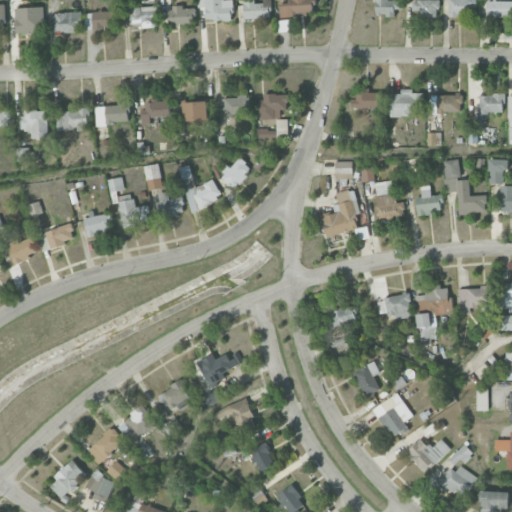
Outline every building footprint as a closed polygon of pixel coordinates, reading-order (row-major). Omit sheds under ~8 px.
[(232,20),(232,0),(225,0),(224,0),(223,0),(197,0),(198,8),(205,8),(205,21),(232,20)] [(244,19),(271,18),(270,3),(255,3),(254,0),(245,0),(243,0),(244,19)] [(280,17),(315,15),(313,0),(289,0),(290,3),(279,4),(280,17)] [(400,0),(399,0),(375,0),(375,15),(394,16),(395,9),(400,9),(400,0)] [(418,18),(438,17),(437,0),(414,0),(412,0),(412,11),(418,11),(418,18)] [(448,0),(449,16),(475,16),(474,0),(448,0)] [(486,18),(511,18),(511,1),(487,1),(486,18)] [(157,26),(156,6),(129,7),(130,27),(157,26)] [(15,8),(16,34),(43,33),(43,7),(15,8)] [(194,24),(193,7),(168,8),(168,25),(194,24)] [(117,11),(84,12),(85,29),(117,28),(117,11)] [(80,12),(53,13),(54,32),(81,32),(80,12)] [(280,32),(290,31),(290,20),(279,21),(280,32)] [(390,94),(390,115),(423,115),(423,93),(412,93),(412,89),(400,89),(400,93),(390,94)] [(369,93),(369,91),(356,91),(356,100),(351,100),(352,108),(380,107),(380,92),(369,93)] [(288,94),(260,94),(261,119),(281,119),(280,110),(288,109),(288,94)] [(479,94),(480,113),(504,112),(503,94),(479,94)] [(432,113),(462,113),(462,95),(431,95),(432,113)] [(225,115),(250,115),(249,96),(224,97),(225,115)] [(142,101),(143,125),(151,124),(150,117),(170,116),(170,100),(142,101)] [(183,102),(184,124),(209,123),(208,101),(183,102)] [(128,104),(96,105),(96,124),(128,123),(128,104)] [(0,128),(10,129),(11,108),(0,107),(0,128)] [(63,130),(89,129),(89,109),(62,110),(63,130)] [(31,138),(49,138),(48,110),(22,111),(23,131),(31,130),(31,138)] [(256,139),(277,138),(277,129),(256,130),(256,139)] [(440,132),(427,133),(427,146),(441,145),(440,132)] [(221,176),(236,187),(251,167),(237,156),(221,176)] [(470,196),(469,179),(460,180),(458,159),(443,160),(446,192),(457,191),(459,214),(487,212),(486,195),(470,196)] [(503,170),(508,170),(508,159),(489,159),(488,184),(503,184),(503,170)] [(352,161),(335,162),(336,179),(353,178),(352,161)] [(145,165),(148,190),(162,188),(159,164),(145,165)] [(178,168),(191,209),(221,200),(215,180),(195,186),(189,165),(178,168)] [(360,167),(362,182),(374,181),(373,166),(360,167)] [(375,182),(378,220),(404,218),(403,202),(395,202),(393,181),(375,182)] [(421,186),(422,197),(416,197),(417,214),(442,212),(441,194),(431,195),(430,185),(421,186)] [(511,185),(500,186),(501,210),(511,210),(511,185)] [(358,229),(354,213),(360,212),(354,189),(336,193),(339,204),(333,205),(335,212),(321,215),(326,236),(358,229)] [(170,199),(169,191),(158,193),(160,202),(158,202),(161,218),(185,214),(182,197),(170,199)] [(146,205),(134,207),(132,194),(118,196),(123,226),(149,222),(146,205)] [(27,205),(31,216),(42,212),(39,201),(27,205)] [(92,217),(84,219),(87,236),(112,231),(108,213),(92,217)] [(44,250),(75,241),(70,224),(39,233),(44,250)] [(15,263),(37,254),(30,236),(8,246),(15,263)] [(511,283),(500,283),(499,310),(511,310),(511,283)] [(415,295),(418,340),(432,340),(431,327),(436,326),(435,314),(452,314),(451,297),(448,297),(448,287),(425,288),(426,295),(415,295)] [(379,315),(394,313),(395,319),(412,317),(409,294),(377,297),(379,315)] [(334,327),(357,322),(353,306),(331,311),(334,327)] [(511,329),(511,315),(501,316),(502,330),(511,329)] [(349,351),(346,341),(336,344),(339,354),(349,351)] [(243,363),(239,353),(229,358),(227,354),(216,359),(213,354),(198,361),(210,387),(226,379),(223,372),(243,363)] [(380,373),(375,362),(354,371),(364,397),(380,391),(374,375),(380,373)] [(193,402),(182,381),(159,394),(170,414),(193,402)] [(476,411),(488,410),(488,385),(476,385),(476,411)] [(202,394),(206,405),(222,399),(218,387),(202,394)] [(409,428),(404,422),(413,416),(397,392),(373,409),(394,439),(409,428)] [(227,415),(235,433),(256,424),(245,398),(213,413),(215,420),(227,415)] [(124,419),(139,439),(158,424),(143,405),(124,419)] [(181,431),(177,419),(163,424),(167,436),(181,431)] [(125,444),(113,429),(86,448),(97,464),(125,444)] [(495,440),(495,451),(507,451),(507,468),(511,468),(511,430),(510,431),(510,440),(495,440)] [(421,438),(406,452),(425,472),(450,448),(441,439),(431,448),(421,438)] [(276,467),(266,443),(250,450),(260,473),(276,467)] [(87,475),(73,460),(54,476),(57,480),(51,487),(61,499),(87,475)] [(107,472),(117,480),(126,470),(115,461),(107,472)] [(442,484),(464,498),(477,477),(456,463),(442,484)] [(106,503),(115,481),(93,471),(86,488),(95,491),(93,497),(106,503)] [(296,511),(306,504),(291,485),(276,496),(289,511),(296,511)] [(129,511),(139,511),(144,492),(128,488),(123,511),(129,511)] [(496,511),(496,508),(509,508),(509,492),(481,491),(480,511),(496,511)]
